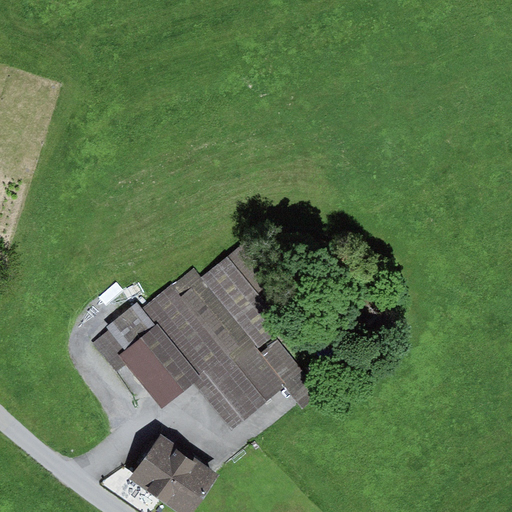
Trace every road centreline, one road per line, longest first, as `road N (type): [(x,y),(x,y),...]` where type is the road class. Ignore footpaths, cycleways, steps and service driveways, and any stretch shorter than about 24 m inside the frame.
road 1 (residential): [(0,419),(24,445),(125,511)]
road 2 (unknown): [(83,484),(184,402)]
